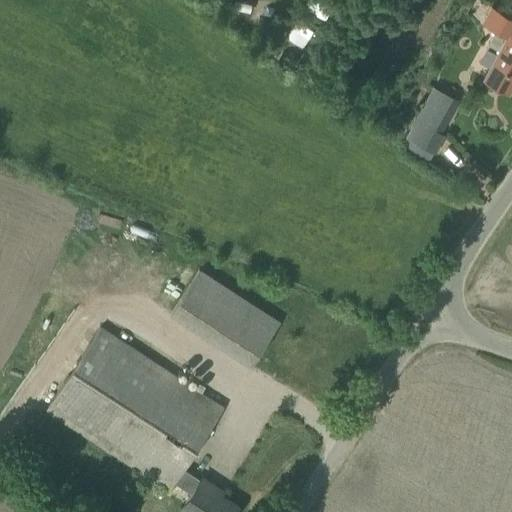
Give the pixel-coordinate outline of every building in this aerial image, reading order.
[(508,91),(511,84),(511,17),(492,6),(484,21),(496,28),(487,43),(500,51),(485,78),(508,91)] [(305,53),(300,59),(305,62),(309,55),(305,53)] [(433,87),(406,137),(418,144),(445,94),(433,87)] [(249,366),(278,322),(198,270),(170,314),(249,366)] [(200,481),(182,469),(222,408),(99,328),(46,410),(168,490),(174,482),(191,494),(182,508),(188,511),(232,511),(237,506),(213,490),(215,487),(202,478),(200,481)]
